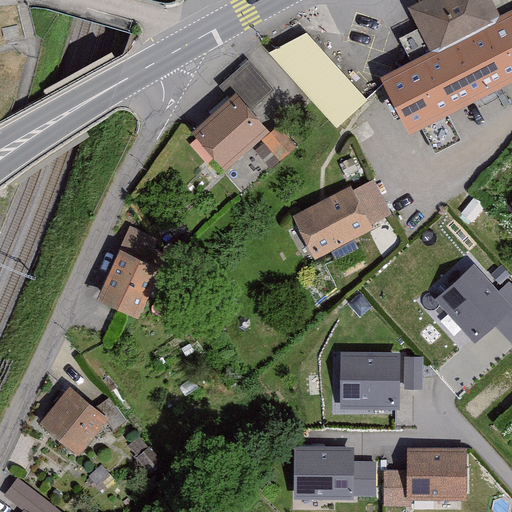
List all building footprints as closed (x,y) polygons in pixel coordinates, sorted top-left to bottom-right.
[(419,0),(420,2),(409,8),(432,53),(382,78),(410,135),(511,84),(511,6),(502,12),(495,0),(419,0)] [(307,33),(269,52),(337,128),(368,101),(307,33)] [(229,97),(188,133),(224,174),(261,142),(279,163),(297,148),(278,126),(270,133),(251,110),(274,90),(248,61),(220,86),(229,97)] [(393,214),(374,179),(353,190),(351,186),(293,216),(315,259),(374,228),(372,224),(393,214)] [(173,249),(121,227),(88,303),(140,325),(173,249)] [(474,264),(434,299),(474,345),(495,327),(511,347),(511,346),(511,284),(510,282),(498,292),(474,264)] [(401,352),(340,351),(339,411),(401,412),(401,390),(421,390),(422,359),(401,359),(401,352)] [(110,427),(69,390),(28,436),(69,472),(110,427)] [(353,447),(293,446),(292,502),(353,503),(353,495),(376,496),(376,462),(353,462),(353,447)] [(408,472),(384,471),(383,508),(411,508),(411,501),(467,503),(469,450),(408,448),(408,472)] [(62,511),(64,509),(23,487),(9,511),(62,511)]
